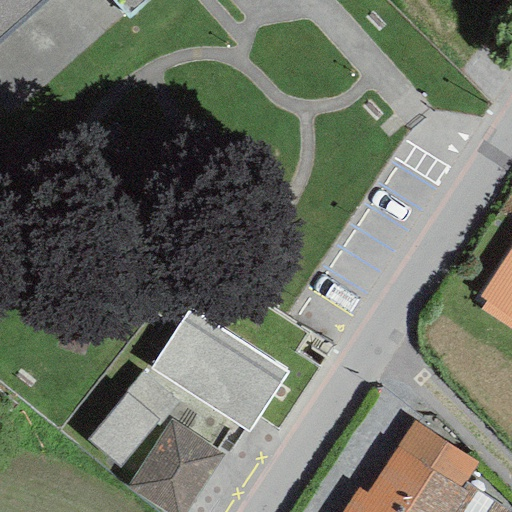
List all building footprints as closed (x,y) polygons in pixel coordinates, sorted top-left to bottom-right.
[(0,0),(0,39),(44,0),(110,0),(126,18),(146,0),(0,0)] [(511,244),(478,297),(484,301),(479,309),(511,330),(511,244)] [(287,374),(188,310),(149,369),(248,433),(287,374)] [(125,394),(86,440),(118,467),(157,422),(159,425),(179,403),(142,371),(123,392),(125,394)] [(169,420),(125,488),(162,511),(183,511),(221,454),(169,420)] [(357,489),(342,511),(508,511),(463,483),(477,463),(412,421),(365,494),(357,489)]
